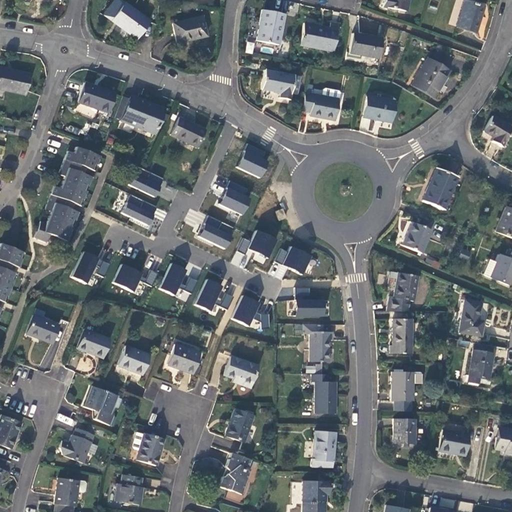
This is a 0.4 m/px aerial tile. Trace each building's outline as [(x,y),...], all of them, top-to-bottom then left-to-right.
[(406,12),(408,0),(383,0),(382,8),(406,12)] [(483,6),(462,0),(455,27),(475,33),(483,6)] [(124,2),(117,11),(110,21),(136,40),(150,22),(124,2)] [(110,21),(117,11),(107,4),(100,14),(110,21)] [(278,44),(284,14),(262,10),(256,41),(278,44)] [(202,16),(172,23),(177,43),(207,36),(202,16)] [(333,52),(339,24),(330,22),(329,28),(303,23),(299,46),(333,52)] [(382,38),(352,33),(348,54),(378,59),(382,38)] [(247,42),(245,53),(252,54),(254,43),(247,42)] [(449,71),(427,59),(411,86),(433,98),(449,71)] [(0,89),(3,90),(25,95),(30,74),(0,67),(0,89)] [(289,101),(290,94),(294,75),(264,69),(260,90),(273,92),(274,93),(279,94),(279,98),(289,101)] [(294,75),(290,94),(297,95),(301,76),(294,75)] [(114,93),(84,83),(76,103),(108,114),(114,93)] [(323,90),(322,96),(338,99),(340,94),(338,92),(325,89),(323,90)] [(322,96),(305,92),(301,110),(310,112),(309,116),(334,121),(338,99),(322,96)] [(394,101),(366,95),(362,118),(390,123),(394,101)] [(164,109),(130,96),(120,121),(154,134),(164,109)] [(205,130),(178,117),(170,135),(197,148),(205,130)] [(511,129),(491,117),(483,132),(493,138),(491,141),(501,147),(511,129)] [(264,153),(247,144),(235,167),(258,178),(266,162),(261,160),(264,153)] [(99,157),(76,147),(73,154),(67,152),(58,174),(64,177),(59,189),(53,187),(45,209),(50,211),(46,224),(40,222),(33,239),(45,243),(48,235),(66,241),(69,233),(66,232),(71,220),(74,220),(77,213),(60,206),(63,200),(76,205),(79,199),(82,200),(85,192),(82,191),(84,184),(87,186),(91,177),(74,171),(76,165),(90,170),(92,164),(96,165),(99,157)] [(163,179),(136,166),(127,185),(154,197),(163,179)] [(443,211),(457,178),(435,169),(421,202),(443,211)] [(247,189),(229,181),(218,204),(241,215),(248,199),(243,196),(247,189)] [(130,194),(121,213),(147,226),(156,207),(130,194)] [(511,211),(505,208),(494,233),(511,239),(511,211)] [(286,219),(283,210),(282,209),(274,212),(278,222),(286,219)] [(234,228),(208,215),(198,236),(224,249),(234,228)] [(421,254),(430,231),(411,223),(402,247),(421,254)] [(250,241),(243,238),(236,251),(244,255),(247,249),(266,258),(275,240),(255,230),(250,241)] [(20,252),(0,244),(0,301),(1,302),(4,295),(7,296),(13,281),(10,279),(12,273),(0,268),(0,265),(1,262),(18,268),(21,259),(18,259),(20,252)] [(301,274),(310,256),(289,246),(287,251),(280,248),(273,261),(301,274)] [(83,252),(71,277),(86,284),(95,266),(98,259),(83,252)] [(508,286),(511,276),(511,261),(497,255),(494,263),(487,260),(481,276),(508,286)] [(110,264),(102,261),(99,267),(96,274),(103,278),(110,264)] [(177,288),(180,283),(186,270),(171,263),(159,289),(173,296),(177,288)] [(112,283),(132,292),(138,280),(140,276),(141,274),(121,264),(112,283)] [(146,279),(144,283),(151,287),(158,273),(150,270),(146,279)] [(386,288),(393,291),(397,274),(389,273),(386,288)] [(386,313),(406,313),(408,302),(413,303),(417,278),(397,274),(393,291),(392,299),(389,299),(386,313)] [(185,286),(183,290),(191,294),(197,281),(189,277),(185,286)] [(215,299),(221,286),(207,279),(194,305),(209,312),(213,304),(215,299)] [(294,287),(294,296),(301,296),(309,296),(309,287),(294,287)] [(219,306),(226,310),(233,297),(225,293),(221,302),(219,306)] [(231,318),(247,326),(251,318),(254,311),(258,303),(242,295),(231,318)] [(296,300),(294,300),(294,316),(296,316),(322,316),(322,300),(301,300),(296,300)] [(459,334),(480,337),(482,323),(477,322),(480,304),(464,301),(459,334)] [(260,314),(254,311),(251,318),(260,322),(260,314)] [(268,313),(260,314),(260,322),(260,329),(269,328),(268,313)] [(58,326),(33,315),(25,334),(51,344),(58,326)] [(411,355),(412,320),(393,320),(392,347),(390,347),(390,355),(411,355)] [(323,324),(302,324),(302,334),(309,334),(309,362),(328,362),(328,341),(332,340),(332,331),(323,331),(323,324)] [(109,340),(83,330),(76,349),(101,359),(109,340)] [(200,353),(174,344),(166,365),(192,375),(200,353)] [(149,355),(125,346),(117,366),(141,376),(149,355)] [(488,381),(492,355),(473,352),(467,382),(478,384),(479,379),(488,381)] [(224,375),(233,379),(239,381),(238,384),(250,388),(257,366),(231,356),(224,375)] [(306,364),(306,372),(321,373),(322,365),(306,364)] [(394,413),(411,413),(411,401),(412,401),(412,385),(412,373),(391,373),(391,402),(394,402),(394,413)] [(412,373),(412,385),(421,385),(421,375),(419,373),(412,373)] [(326,382),(326,374),(311,374),(311,382),(314,383),(314,413),(334,414),(334,382),(326,382)] [(115,396),(93,387),(89,398),(87,397),(83,406),(93,411),(94,409),(97,410),(93,420),(109,426),(113,416),(108,414),(115,396)] [(243,443),(253,416),(233,409),(223,436),(243,443)] [(71,425),(73,420),(61,415),(59,419),(71,425)] [(0,446),(10,450),(20,423),(0,416),(0,446)] [(414,420),(393,420),(393,445),(421,445),(421,431),(414,430),(414,420)] [(468,427),(443,423),(439,452),(463,456),(467,436),(466,436),(468,427)] [(93,435),(76,428),(73,436),(71,435),(68,444),(64,456),(63,456),(82,464),(86,453),(90,444),(93,435)] [(511,455),(511,431),(501,429),(498,439),(497,439),(495,449),(508,451),(507,455),(511,455)] [(330,468),(333,433),(314,432),(312,459),(310,459),(310,467),(330,468)] [(163,439),(141,434),(134,460),(155,466),(163,439)] [(64,456),(68,444),(61,441),(58,448),(61,455),(64,456)] [(90,444),(86,453),(93,455),(97,446),(90,444)] [(246,469),(249,461),(229,453),(224,467),(227,473),(220,477),(218,487),(239,495),(249,470),(246,469)] [(140,478),(122,475),(121,484),(117,484),(114,502),(138,505),(140,492),(138,492),(140,478)] [(77,481),(57,478),(53,504),(74,507),(76,492),(77,481)] [(143,486),(158,488),(159,480),(143,478),(143,486)] [(77,481),(76,492),(82,493),(84,491),(85,484),(83,482),(77,481)] [(328,482),(302,482),(300,511),(323,511),(323,494),(328,494),(328,482)]
